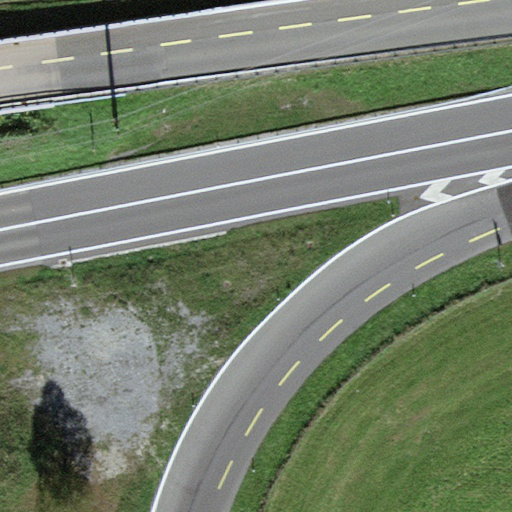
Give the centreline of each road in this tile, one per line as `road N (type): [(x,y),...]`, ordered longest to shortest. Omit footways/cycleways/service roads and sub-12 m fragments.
road 1 (primary): [(511,15),(0,77)]
road 2 (primary): [(187,511),(240,406),(321,312),(395,256),(511,200)]
road 3 (trunk): [(172,194),(511,130)]
road 4 (trunk): [(172,194),(0,228)]
